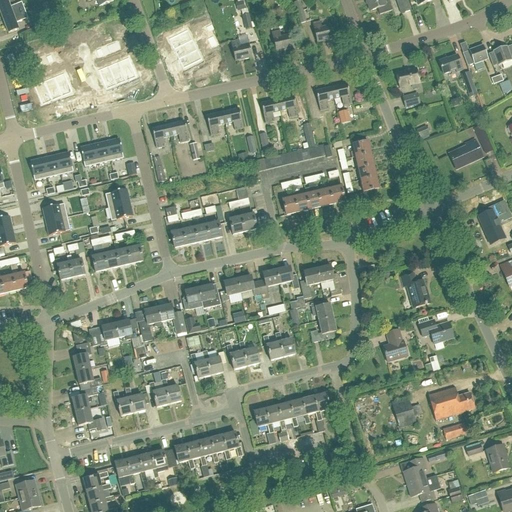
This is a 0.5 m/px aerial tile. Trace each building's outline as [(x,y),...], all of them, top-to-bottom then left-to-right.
[(383,0),(365,0),(370,12),(377,10),(379,16),(392,12),(388,1),(384,3),(383,0)] [(410,11),(406,0),(399,0),(395,2),(400,15),(410,11)] [(0,3),(0,13),(2,20),(24,11),(22,5),(16,7),(16,6),(10,8),(7,1),(0,3)] [(306,22),(300,2),(294,3),(300,24),(306,22)] [(24,11),(2,20),(8,34),(18,30),(16,24),(22,21),(21,20),(27,18),(24,11)] [(252,29),(249,15),(242,16),(245,30),(252,29)] [(263,27),(261,16),(255,18),(257,28),(263,27)] [(47,17),(36,21),(38,26),(49,22),(47,17)] [(321,29),(320,23),(312,24),(317,44),(333,40),(330,27),(321,29)] [(187,30),(169,40),(173,50),(192,40),(187,30)] [(281,38),(279,32),(271,34),(276,53),(292,50),(289,36),(281,38)] [(192,40),(173,50),(178,59),(197,50),(192,40)] [(240,47),(238,41),(230,43),(235,63),(251,59),(248,45),(240,47)] [(511,61),(511,46),(507,49),(507,48),(492,53),(497,68),(511,62),(511,61)] [(488,61),(482,47),(468,52),(468,53),(462,55),(467,68),(473,66),(473,67),(488,61)] [(197,50),(178,59),(183,69),(202,60),(197,50)] [(128,58),(118,62),(126,82),(136,78),(128,58)] [(462,72),(457,58),(447,62),(446,60),(438,63),(443,76),(455,71),(456,74),(462,72)] [(118,62),(108,66),(116,86),(126,82),(118,62)] [(108,66),(98,71),(106,90),(116,86),(108,66)] [(94,72),(90,74),(88,69),(74,74),(82,95),(101,88),(94,72)] [(419,84),(416,70),(396,74),(399,88),(419,84)] [(477,95),(469,73),(461,76),(469,98),(477,95)] [(64,74),(54,78),(62,97),(72,93),(64,74)] [(503,82),(500,76),(491,80),(493,85),(503,82)] [(54,78),(44,82),(52,101),(62,97),(54,78)] [(44,82),(34,86),(42,106),(52,101),(44,82)] [(347,85),(331,89),(334,100),(341,99),(343,107),(351,105),(347,85)] [(334,100),(331,89),(316,93),(320,112),(329,110),(327,102),(334,100)] [(419,105),(416,95),(402,98),(405,109),(419,105)] [(294,98),(277,101),(280,113),(288,111),(290,119),(298,117),(294,98)] [(272,115),(280,113),(277,101),(261,105),(265,124),(274,122),(272,115)] [(223,114),(225,125),(233,123),(235,131),(243,130),(239,110),(223,114)] [(350,123),(347,111),(337,113),(340,125),(350,123)] [(217,127),(225,125),(223,114),(207,118),(211,137),(219,135),(217,127)] [(315,132),(323,131),(322,126),(331,125),(330,118),(314,120),(315,132)] [(168,127),(171,138),(179,136),(180,144),(189,142),(184,123),(168,127)] [(315,148),(310,124),(302,125),(306,142),(307,142),(308,145),(310,144),(310,149),(315,148)] [(474,130),(479,142),(488,139),(483,126),(474,130)] [(171,138),(168,127),(152,130),(156,150),(165,148),(163,139),(171,138)] [(429,133),(426,128),(417,132),(419,138),(429,133)] [(269,150),(265,135),(259,136),(262,152),(269,150)] [(256,154),(252,138),(246,139),(250,155),(256,154)] [(119,140),(106,143),(110,163),(123,160),(119,140)] [(482,159),(475,141),(465,145),(466,147),(449,155),(456,171),(482,159)] [(106,143),(93,146),(98,166),(110,163),(106,143)] [(355,158),(371,155),(368,143),(352,146),(354,153),(351,154),(351,159),(355,158)] [(199,160),(196,145),(189,146),(192,162),(199,160)] [(93,146),(80,149),(85,169),(98,166),(93,146)] [(318,148),(321,158),(326,157),(326,159),(332,158),(329,147),(324,148),(324,146),(318,148)] [(312,149),(315,159),(321,158),(318,148),(312,149)] [(310,161),(315,159),(312,149),(307,150),(310,161)] [(301,152),(304,162),(310,161),(307,150),(301,152)] [(345,160),(343,150),(337,152),(339,161),(345,160)] [(298,163),(304,162),(301,152),(296,153),(298,163)] [(68,153),(55,156),(60,176),(73,173),(68,153)] [(290,154),(293,165),(298,163),(296,153),(290,154)] [(248,161),(246,154),(237,156),(239,163),(248,161)] [(287,166),(293,165),(290,154),(285,156),(287,166)] [(371,155),(355,158),(358,170),(374,166),(371,155)] [(55,156),(42,159),(47,179),(60,176),(55,156)] [(211,173),(222,171),(220,156),(208,158),(211,173)] [(282,167),(287,166),(285,156),(279,157),(282,167)] [(274,158),(276,169),(282,167),(279,157),(274,158)] [(268,160),(271,170),(276,169),(274,158),(268,160)] [(42,159),(29,162),(34,182),(47,179),(42,159)] [(271,170),(268,160),(256,163),(259,173),(265,172),(265,171),(271,170)] [(345,160),(339,161),(341,171),(347,170),(345,160)] [(165,183),(161,163),(154,164),(159,184),(165,183)] [(134,164),(127,166),(129,177),(136,176),(134,164)] [(374,166),(358,170),(361,182),(376,178),(374,166)] [(313,177),(315,183),(324,181),(323,175),(313,177)] [(80,176),(74,178),(76,184),(77,183),(79,189),(83,188),(81,182),(80,176)] [(315,183),(313,177),(304,179),(305,186),(315,183)] [(379,190),(376,178),(361,182),(363,194),(379,190)] [(342,188),(330,190),(333,206),(345,203),(342,188)] [(247,199),(245,189),(236,191),(238,202),(247,199)] [(321,209),(333,206),(330,190),(318,193),(321,209)] [(108,209),(130,204),(127,191),(105,196),(108,209)] [(306,196),(310,211),(321,209),(318,193),(306,196)] [(294,198),(298,214),(310,211),(306,196),(294,198)] [(286,217),(298,214),(294,198),(282,201),(286,217)] [(249,206),(247,200),(238,202),(239,208),(249,206)] [(238,202),(228,204),(229,210),(239,208),(238,202)] [(111,223),(133,218),(130,204),(108,209),(111,223)] [(484,216),(477,219),(489,247),(505,240),(498,225),(510,220),(504,204),(482,213),(484,216)] [(45,224),(67,219),(64,205),(42,211),(45,224)] [(178,222),(176,214),(166,216),(168,224),(178,222)] [(241,218),(245,234),(257,231),(253,215),(241,218)] [(0,234),(13,231),(10,218),(0,220),(0,234)] [(245,234),(241,218),(229,221),(232,236),(245,234)] [(48,237),(70,232),(67,219),(45,224),(48,237)] [(86,219),(69,223),(70,229),(87,225),(86,219)] [(218,223),(206,226),(210,242),(222,239),(218,223)] [(194,229),(198,244),(210,242),(206,226),(194,229)] [(182,231),(186,247),(198,244),(194,229),(182,231)] [(0,248),(16,245),(13,231),(0,234),(0,248)] [(174,250),(186,247),(182,231),(171,234),(174,250)] [(124,243),(123,240),(122,235),(113,237),(115,246),(124,243)] [(110,237),(100,240),(102,246),(111,243),(110,237)] [(100,240),(91,242),(92,248),(102,246),(100,240)] [(127,250),(131,266),(143,263),(140,247),(127,250)] [(115,253),(119,269),(131,266),(127,250),(115,253)] [(103,256),(107,271),(119,269),(115,253),(103,256)] [(95,274),(107,271),(103,256),(91,258),(95,274)] [(69,264),(72,279),(85,277),(81,261),(72,263),(70,257),(67,258),(68,264),(69,264)] [(69,264),(68,264),(61,265),(60,260),(55,261),(60,282),(72,279),(69,264)] [(511,263),(500,268),(509,288),(511,286),(511,263)] [(330,268),(317,271),(320,285),(332,282),(334,292),(330,293),(331,298),(341,296),(337,276),(332,276),(330,268)] [(290,269),(276,272),(279,286),(291,283),(293,292),(299,290),(296,277),(292,278),(290,269)] [(308,287),(320,285),(317,271),(303,274),(305,283),(301,284),(306,304),(310,303),(309,298),(310,298),(308,287)] [(279,286),(276,272),(262,275),(264,282),(258,283),(261,297),(268,295),(267,289),(279,286)] [(24,274),(12,277),(16,293),(28,290),(24,274)] [(416,284),(413,275),(400,279),(403,288),(406,287),(413,310),(431,305),(428,295),(426,296),(422,282),(416,284)] [(4,295),(16,293),(12,277),(0,280),(4,295)] [(254,299),(261,297),(258,283),(252,285),(251,278),(237,281),(241,295),(252,292),(254,299)] [(241,295),(237,281),(223,284),(226,293),(222,294),(224,303),(229,302),(229,298),(241,295)] [(201,304),(203,311),(215,308),(221,307),(217,293),(213,294),(212,287),(198,290),(201,304)] [(201,304),(198,290),(184,293),(185,295),(181,296),(185,312),(190,310),(189,307),(201,304)] [(303,298),(296,299),(297,302),(298,309),(305,308),(303,298)] [(319,323),(333,320),(330,306),(321,308),(320,304),(311,306),(312,312),(316,311),(319,323)] [(171,306),(157,309),(161,323),(172,321),(176,336),(186,334),(181,314),(173,316),(171,306)] [(161,323),(157,309),(144,312),(146,322),(138,323),(143,344),(152,342),(149,326),(154,325),(155,328),(156,329),(161,327),(160,323),(161,323)] [(297,311),(290,313),(292,320),(299,319),(297,311)] [(245,322),(243,313),(232,316),(234,325),(245,322)] [(194,325),(193,319),(184,321),(188,335),(201,332),(199,324),(194,325)] [(215,328),(213,320),(206,322),(208,330),(215,328)] [(333,320),(319,323),(322,335),(318,336),(317,333),(310,334),(313,345),(331,341),(329,335),(336,333),(333,320)] [(436,328),(434,321),(419,326),(422,339),(431,336),(433,345),(453,339),(449,324),(436,328)] [(115,325),(118,339),(125,338),(126,342),(137,339),(135,330),(131,331),(129,322),(115,325)] [(118,339),(115,325),(101,328),(102,334),(90,336),(92,348),(99,347),(100,348),(107,346),(106,342),(118,339)] [(402,343),(399,331),(386,335),(389,347),(382,348),(387,364),(408,358),(403,342),(402,343)] [(278,344),(282,360),(295,357),(291,341),(281,343),(279,335),(275,336),(277,344),(278,344)] [(200,338),(190,339),(191,348),(201,346),(200,338)] [(270,363),(282,360),(278,344),(277,344),(269,346),(267,338),(263,339),(265,347),(264,348),(265,348),(266,348),(270,363)] [(142,348),(140,339),(132,341),(134,349),(142,348)] [(75,372),(89,369),(87,357),(91,356),(88,344),(76,347),(78,358),(72,359),(75,372)] [(238,345),(240,353),(242,353),(246,369),(259,365),(255,350),(245,352),(243,344),(238,345)] [(233,372),(246,369),(242,353),(240,353),(232,355),(230,347),(226,348),(228,356),(228,357),(229,357),(233,372)] [(146,358),(143,348),(138,349),(140,360),(146,358)] [(206,362),(210,378),(223,374),(219,359),(209,361),(206,353),(202,354),(204,362),(206,362)] [(197,381),(210,378),(206,362),(204,362),(196,364),(194,356),(190,357),(192,366),(194,366),(197,381)] [(437,357),(430,360),(434,373),(441,370),(437,357)] [(92,381),(89,369),(75,372),(78,386),(88,384),(89,390),(96,388),(102,387),(100,379),(92,381)] [(104,385),(111,383),(109,372),(102,373),(104,385)] [(160,382),(163,391),(164,390),(168,406),(181,403),(177,387),(167,390),(165,381),(160,382)] [(156,409),(168,406),(164,390),(163,391),(155,393),(153,384),(149,385),(151,394),(150,394),(151,394),(152,394),(156,409)] [(71,400),(74,414),(89,411),(86,399),(98,396),(96,388),(89,390),(79,392),(79,394),(80,398),(71,400)] [(458,397),(455,389),(429,396),(429,395),(428,396),(436,422),(436,421),(463,414),(462,413),(474,410),(470,394),(458,397)] [(128,399),(132,415),(145,412),(141,396),(131,399),(129,390),(124,391),(127,400),(128,399)] [(120,418),(132,415),(128,399),(127,400),(119,402),(117,393),(112,394),(115,403),(116,403),(120,418)] [(318,414),(320,413),(327,411),(330,420),(334,418),(332,409),(330,410),(326,395),(314,398),(318,414)] [(318,414),(314,398),(302,401),(306,417),(308,416),(315,414),(318,423),(322,422),(320,413),(318,414)] [(410,409),(407,398),(391,403),(399,430),(415,425),(412,417),(421,415),(419,407),(410,409)] [(294,420),(295,419),(303,417),(305,426),(310,425),(308,416),(306,417),(302,401),(290,404),(294,420)] [(290,404),(278,407),(282,423),(283,422),(291,420),(293,429),(298,428),(295,419),(294,420),(290,404)] [(282,423),(278,407),(265,410),(269,426),(271,425),(279,424),(281,432),(286,431),(283,422),(282,423)] [(269,426),(265,410),(253,414),(257,429),(267,427),(269,435),(274,434),(271,425),(269,426)] [(89,411),(74,414),(78,427),(87,425),(88,431),(97,430),(97,433),(105,431),(102,420),(91,423),(89,411)] [(466,436),(463,425),(442,430),(445,441),(466,436)] [(285,432),(277,434),(279,443),(287,441),(285,432)] [(235,434),(222,437),(226,453),(228,452),(236,450),(238,459),(242,458),(240,449),(238,449),(235,434)] [(269,435),(267,436),(270,446),(276,445),(274,434),(269,435)] [(226,453),(222,437),(210,440),(214,456),(216,455),(224,453),(226,462),(230,461),(228,452),(226,453)] [(210,440),(198,443),(202,459),(204,458),(212,456),(214,465),(218,464),(216,455),(214,456),(210,440)] [(0,442),(0,460),(2,468),(13,466),(10,453),(4,454),(1,443),(0,442)] [(198,443),(186,446),(190,462),(192,461),(199,459),(202,468),(206,467),(204,458),(202,459),(198,443)] [(190,462),(186,446),(174,449),(178,465),(187,462),(190,471),(194,470),(192,461),(190,462)] [(483,454),(480,446),(465,450),(467,458),(483,454)] [(506,456),(503,446),(486,452),(493,474),(508,469),(504,457),(506,456)] [(150,455),(154,471),(156,471),(164,469),(165,472),(168,471),(163,452),(150,455)] [(150,455),(138,458),(142,474),(144,474),(152,472),(154,480),(159,479),(156,471),(154,471),(150,455)] [(138,458),(126,461),(130,477),(132,477),(140,475),(142,483),(146,482),(144,474),(142,474),(138,458)] [(426,481),(425,480),(423,472),(426,471),(423,460),(409,464),(411,471),(403,474),(407,487),(426,481)] [(134,485),(132,477),(130,477),(126,461),(114,464),(118,480),(128,478),(130,486),(134,485)] [(199,469),(202,478),(208,477),(206,467),(202,468),(199,469)] [(178,486),(174,472),(166,474),(169,488),(178,486)] [(101,489),(101,487),(99,480),(107,478),(106,473),(98,476),(98,477),(83,481),(86,493),(101,489)] [(426,481),(407,487),(411,499),(419,496),(421,504),(435,500),(433,492),(439,490),(435,477),(425,480),(426,481)] [(19,499),(38,494),(35,482),(16,487),(19,499)] [(0,492),(10,490),(9,484),(0,485),(0,492)] [(86,493),(89,505),(104,501),(104,500),(102,492),(110,490),(109,485),(101,487),(101,489),(86,493)] [(447,492),(449,498),(460,495),(458,488),(447,492)] [(511,511),(511,490),(511,491),(505,493),(505,492),(498,495),(502,510),(510,507),(510,511),(511,511)] [(489,503),(485,492),(473,495),(477,506),(489,503)] [(22,511),(41,507),(38,494),(19,499),(22,511)] [(460,495),(449,498),(450,503),(461,500),(460,495)] [(107,511),(105,504),(113,502),(112,497),(104,500),(104,501),(89,505),(90,511),(107,511)]
